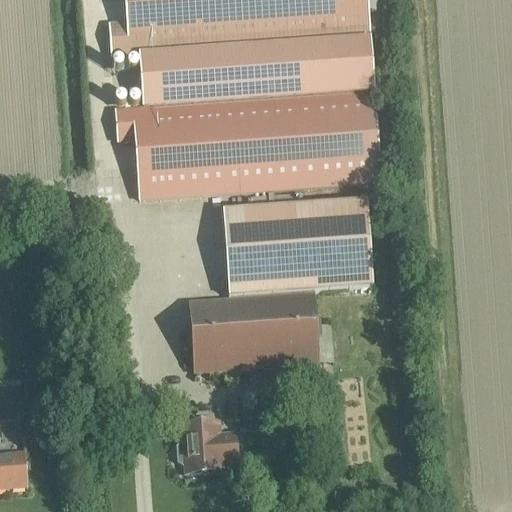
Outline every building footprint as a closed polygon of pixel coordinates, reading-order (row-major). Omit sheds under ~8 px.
[(108,29),(111,59),(138,57),(369,41),(367,14),(366,0),(124,0),(126,28),(108,29)] [(371,95),(113,115),(115,145),(132,144),(137,203),(378,184),(371,95)] [(222,216),(228,304),(311,297),(312,297),(312,294),(369,291),(362,206),(222,216)] [(193,377),(317,368),(311,297),(228,304),(187,306),(193,377)] [(181,443),(175,449),(176,465),(183,470),(184,477),(220,474),(220,470),(236,469),(234,436),(218,437),(217,425),(207,426),(207,420),(203,417),(195,417),(192,421),(192,427),(180,428),(181,443)] [(0,493),(26,491),(23,455),(0,457),(0,493)]
